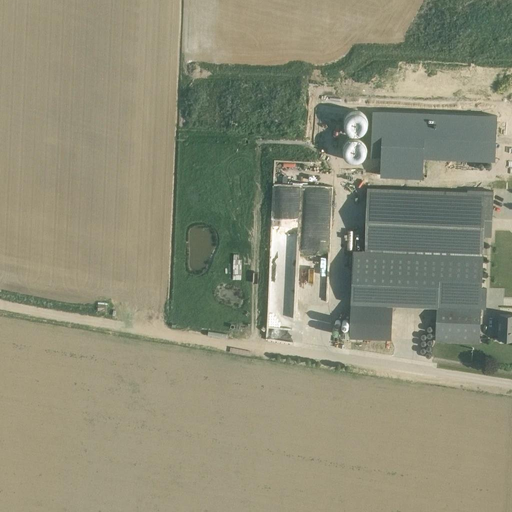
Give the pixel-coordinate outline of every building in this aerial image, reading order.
[(367,115),(366,113),(364,112),(363,110),(361,109),(359,109),(356,109),(354,109),(352,109),(350,110),(348,111),(347,113),(346,115),(345,117),(344,119),(344,121),(344,123),(345,125),(346,127),(347,129),(349,130),(350,132),(352,133),(355,133),(357,133),(359,133),(361,132),(363,131),(365,130),(366,128),(367,126),(368,124),(368,122),(368,119),(368,117),(367,115)] [(373,111),(371,155),(381,155),(380,175),(423,177),(424,157),(495,160),(496,116),(373,111)] [(355,136),(352,136),(350,137),(348,138),(347,139),(345,141),(344,143),(343,145),(343,147),(343,149),(343,152),(344,154),(346,155),(347,157),(349,158),(351,159),(353,160),(355,160),(358,160),(360,159),(362,158),(364,157),(365,155),(366,153),(367,151),(367,149),(367,146),(367,144),(366,142),(365,140),(363,138),(361,137),(359,136),(357,136),(355,136)] [(406,253),(483,255),(484,236),(492,236),(492,226),(494,190),(468,189),(468,191),(367,187),(365,251),(406,253)] [(472,309),(479,310),(486,310),(487,288),(482,288),(473,287),(472,309)] [(393,305),(351,303),(349,337),(392,339),(393,305)] [(472,309),(437,308),(435,341),(478,343),(479,310),(472,309)] [(511,314),(500,314),(498,338),(511,339),(511,314)] [(341,331),(340,332),(341,333),(341,334),(342,335),(343,336),(345,336),(346,336),(347,335),(348,334),(349,333),(349,332),(349,331),(348,329),(347,328),(346,328),(345,328),(343,328),(342,328),(341,329),(341,331)]
